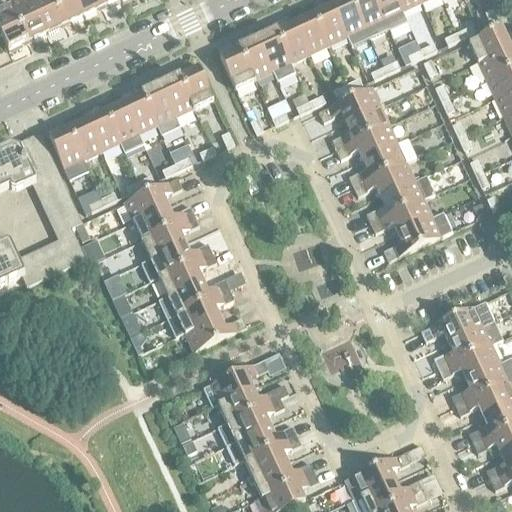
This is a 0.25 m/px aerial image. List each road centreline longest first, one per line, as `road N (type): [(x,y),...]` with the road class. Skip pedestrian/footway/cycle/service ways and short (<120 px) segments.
road 1 (residential): [(428,426),(365,456),(335,448),(277,336),(216,189),(223,162),(274,140),(298,150),(378,314)]
road 2 (residential): [(0,112),(240,0)]
road 3 (residential): [(378,314),(506,253)]
road 4 (residential): [(378,314),(428,426)]
